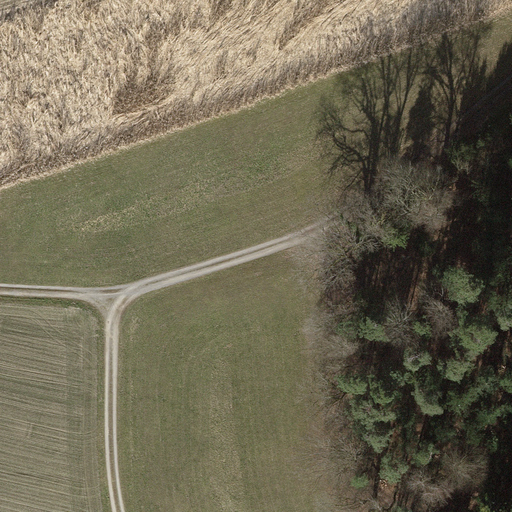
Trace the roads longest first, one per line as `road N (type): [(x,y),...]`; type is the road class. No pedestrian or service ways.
road 1 (track): [(111,298),(326,229),(511,81)]
road 2 (track): [(121,511),(111,298)]
